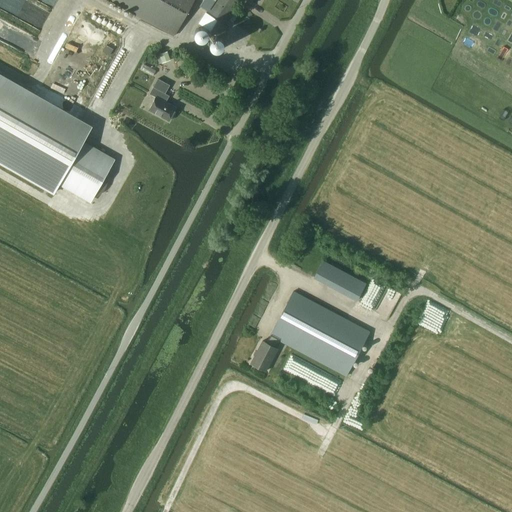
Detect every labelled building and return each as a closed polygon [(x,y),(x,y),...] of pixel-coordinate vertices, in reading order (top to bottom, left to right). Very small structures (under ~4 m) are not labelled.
[(109,0),(174,36),(193,0),(109,0)] [(225,26),(241,0),(214,0),(199,23),(220,37),(226,27),(225,26)] [(167,51),(159,54),(162,62),(170,60),(167,51)] [(224,75),(221,82),(225,84),(229,78),(224,75)] [(91,129),(0,77),(0,161),(54,192),(59,185),(89,201),(91,198),(98,196),(100,194),(103,191),(105,189),(107,184),(107,179),(106,170),(113,159),(83,142),(91,129)] [(169,121),(176,107),(161,100),(169,85),(157,79),(149,94),(156,97),(149,110),(169,121)] [(124,114),(123,115),(132,120),(133,119),(134,115),(126,111),(124,114)] [(357,300),(366,284),(323,261),(314,277),(357,300)] [(262,341),(251,363),(266,371),(277,349),(274,347),(278,340),(346,376),(369,332),(293,291),(270,336),(266,343),(262,341)] [(339,388),(343,379),(290,356),(285,367),(313,379),(314,378),(339,388)]
